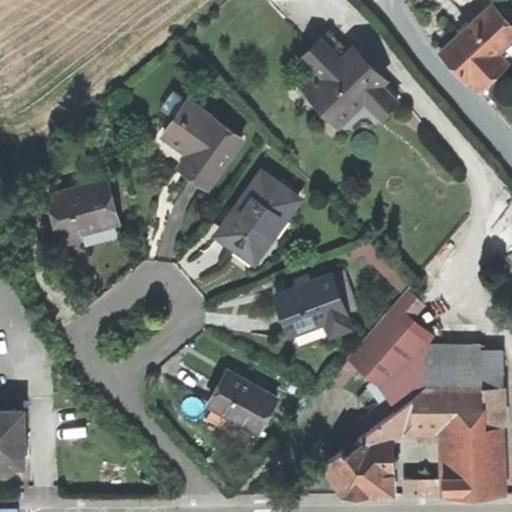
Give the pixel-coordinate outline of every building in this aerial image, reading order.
[(471,75),(481,85),(505,63),(495,53),(511,37),(511,24),(493,4),(463,32),(443,51),(468,78),(471,75)] [(323,78),(349,52),(329,31),(302,57),(317,72),(323,78)] [(365,98),(379,83),(384,79),(369,64),(353,48),(349,52),(323,78),(317,72),(303,86),(340,122),(365,98)] [(398,102),(379,83),(365,98),(383,117),(398,102)] [(188,100),(177,115),(185,121),(197,106),(188,100)] [(200,181),(208,187),(243,138),(197,106),(185,121),(177,115),(164,134),(190,153),(199,159),(189,173),(200,181)] [(180,167),(189,173),(199,159),(190,153),(180,167)] [(233,245),(254,260),(273,233),(270,231),(281,215),(284,218),(297,199),(262,173),(218,234),(233,245)] [(107,178),(49,194),(60,233),(76,228),(77,233),(93,229),(119,221),(107,178)] [(369,242),(352,249),(355,257),(372,250),(369,242)] [(344,270),(332,274),(346,313),(358,309),(344,270)] [(331,334),(351,326),(346,313),(332,274),(311,282),(298,286),(276,294),(282,311),(290,334),(326,321),(331,334)] [(296,279),(298,286),(311,282),(309,275),(296,279)] [(350,358),(376,381),(429,345),(406,325),(425,302),(408,288),(350,358)] [(376,381),(387,397),(396,410),(429,386),(429,345),(376,381)] [(425,494),(506,493),(503,349),(479,350),(480,345),(429,345),(429,386),(396,410),(392,414),(405,430),(418,429),(421,427),(444,427),(445,478),(404,478),(405,494),(425,494)] [(344,363),(331,376),(342,386),(354,372),(344,363)] [(258,431),(276,399),(228,371),(219,385),(209,404),(258,431)] [(331,439),(341,452),(380,422),(392,414),(396,410),(387,397),(331,439)] [(24,411),(0,410),(0,463),(15,463),(19,463),(25,463),(24,411)] [(393,493),(393,439),(380,422),(341,452),(323,465),(345,494),(393,493)]
